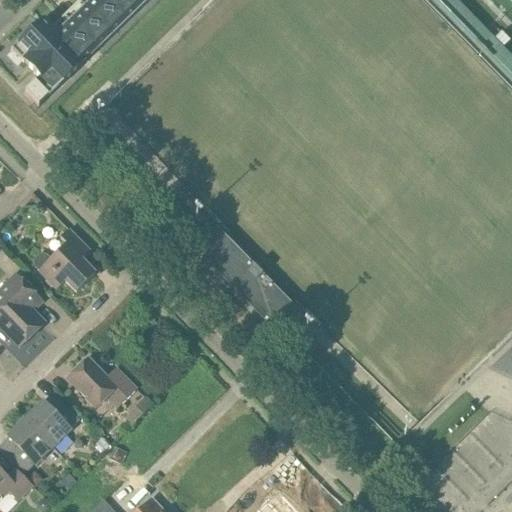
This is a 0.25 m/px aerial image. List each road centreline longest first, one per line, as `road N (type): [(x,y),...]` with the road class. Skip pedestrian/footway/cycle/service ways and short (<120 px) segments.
road 1 (residential): [(380,511),(0,124)]
road 2 (residential): [(0,408),(127,282)]
